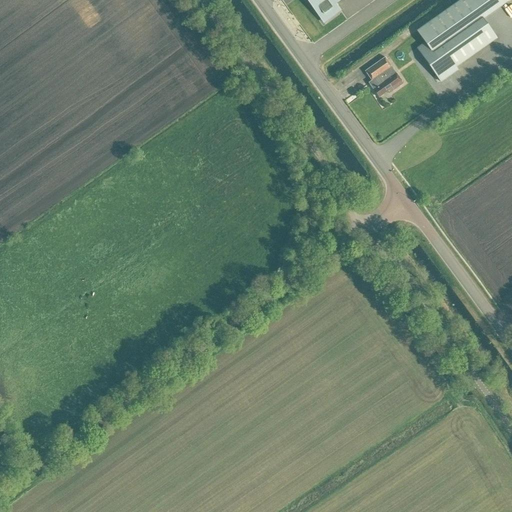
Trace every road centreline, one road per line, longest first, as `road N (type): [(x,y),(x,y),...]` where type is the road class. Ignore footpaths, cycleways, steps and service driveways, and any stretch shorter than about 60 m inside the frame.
road 1 (unclassified): [(0,494),(362,231)]
road 2 (unclassified): [(362,231),(336,180),(202,0)]
road 3 (secondary): [(405,200),(258,0)]
road 4 (secondary): [(511,346),(405,200)]
